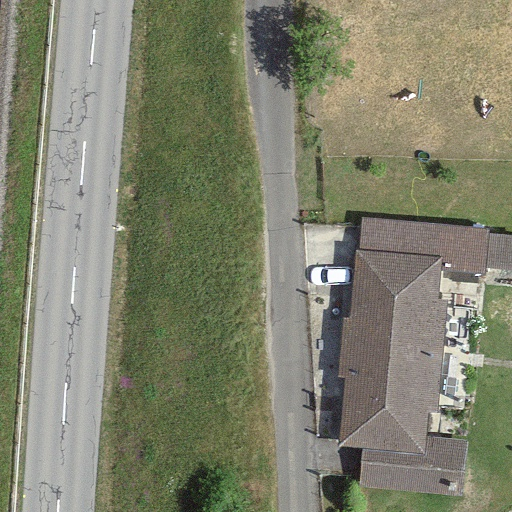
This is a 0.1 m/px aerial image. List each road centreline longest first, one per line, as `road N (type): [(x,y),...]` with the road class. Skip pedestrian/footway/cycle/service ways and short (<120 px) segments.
road 1 (primary): [(97,0),(58,511)]
road 2 (unclassified): [(272,0),(293,511)]
